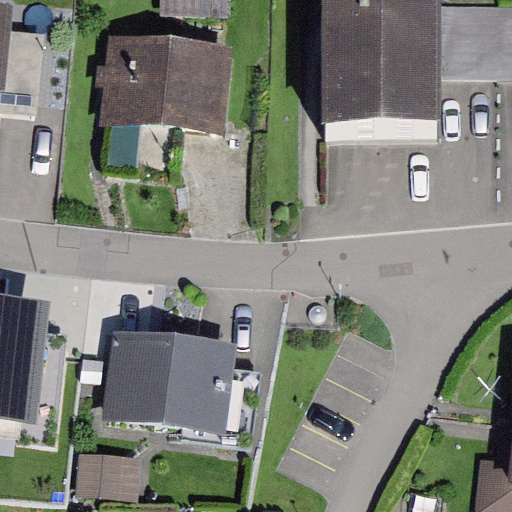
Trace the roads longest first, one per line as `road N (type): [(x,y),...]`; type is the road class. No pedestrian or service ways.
road 1 (residential): [(474,255),(284,268),(0,243)]
road 2 (residential): [(474,255),(354,511)]
